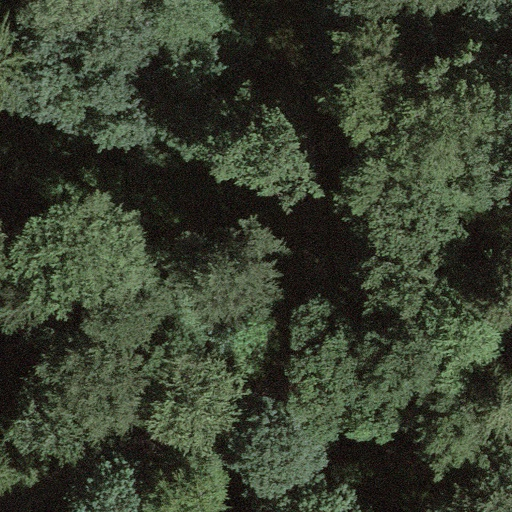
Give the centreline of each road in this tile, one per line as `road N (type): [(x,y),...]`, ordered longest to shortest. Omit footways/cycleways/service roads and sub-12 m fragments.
road 1 (track): [(274,0),(305,122),(335,371),(506,511)]
road 2 (track): [(0,503),(511,301)]
